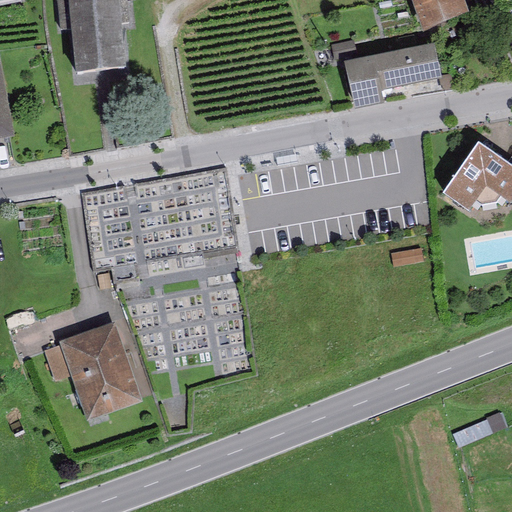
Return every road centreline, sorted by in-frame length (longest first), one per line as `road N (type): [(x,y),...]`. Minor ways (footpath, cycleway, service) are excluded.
road 1 (residential): [(511,98),(0,188)]
road 2 (primary): [(511,344),(73,511)]
